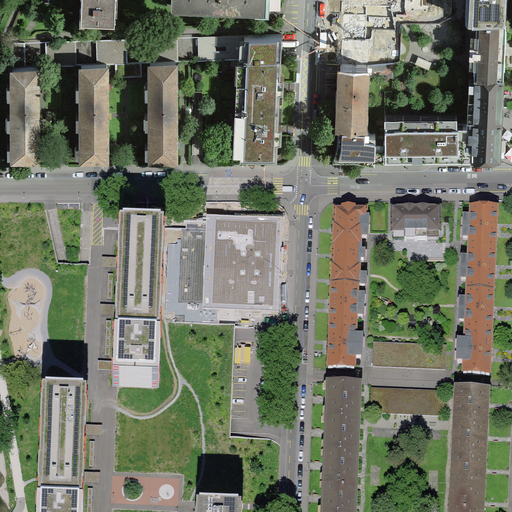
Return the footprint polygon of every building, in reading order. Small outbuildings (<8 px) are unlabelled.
[(80,0),(79,16),(113,17),(113,0),(80,0)] [(169,0),(170,7),(264,11),(264,0),(169,0)] [(341,0),(341,11),(375,13),(375,0),(341,0)] [(471,20),(475,20),(502,20),(504,20),(505,0),(467,0),(468,1),(472,2),(471,20)] [(375,13),(341,11),(339,66),(367,67),(372,66),(373,50),(377,50),(378,40),(378,30),(374,29),(375,13)] [(469,43),(468,54),(473,54),(473,76),(474,76),(499,77),(500,58),(503,58),(504,39),(501,39),(501,38),(502,20),(475,20),(474,43),(469,43)] [(197,61),(242,59),(280,57),(280,45),(281,35),(197,38),(197,61)] [(176,39),(146,40),(147,63),(149,63),(174,62),(177,62),(176,39)] [(95,42),(96,65),(105,65),(120,64),(126,64),(125,41),(95,42)] [(44,43),(45,67),(75,66),(74,42),(44,43)] [(24,68),(24,44),(7,44),(8,68),(11,68),(24,68)] [(282,84),(283,76),(279,76),(280,57),(242,59),(240,107),(278,109),(278,92),(282,92),(282,84)] [(149,63),(149,98),(174,98),(174,72),(174,62),(149,63)] [(390,93),(383,93),(383,158),(391,158),(416,158),(418,120),(403,121),(403,93),(419,93),(420,62),(392,65),(391,78),(390,93)] [(126,64),(120,64),(120,77),(135,76),(134,64),(126,64)] [(105,75),(105,65),(96,65),(80,66),(80,98),(105,98),(105,75)] [(367,67),(339,66),(339,86),(337,128),(363,129),(365,77),(391,78),(392,65),(372,66),(367,67)] [(24,68),(11,68),(11,98),(36,98),(36,77),(36,67),(24,68)] [(501,90),(502,77),(499,77),(474,76),(472,117),(472,118),(500,120),(500,102),(501,102),(502,94),(501,94),(501,90)] [(11,129),(36,128),(36,107),(36,98),(11,98),(11,129)] [(80,98),(80,128),(105,128),(105,108),(105,98),(80,98)] [(174,107),(174,98),(149,98),(149,128),(174,128),(174,107)] [(277,126),(278,109),(240,107),(238,159),(276,158),(276,141),(280,141),(280,134),(281,126),(277,126)] [(472,118),(472,117),(418,118),(418,120),(416,158),(498,158),(499,133),(500,120),(472,118)] [(11,159),(37,159),(36,138),(36,128),(11,129),(11,159)] [(105,137),(105,128),(80,128),(80,159),(105,159),(105,137)] [(149,159),(174,159),(174,136),(174,128),(149,128),(149,159)] [(333,228),(367,230),(367,220),(364,220),(365,211),(354,211),(354,210),(346,210),(339,210),(339,211),(333,211),(333,228)] [(438,235),(438,210),(423,210),(414,211),(414,243),(426,243),(426,236),(438,235)] [(462,230),(494,232),(495,224),(495,210),(470,210),(469,220),(462,219),(462,230)] [(403,243),(414,243),(414,211),(401,211),(391,211),(391,236),(403,236),(403,243)] [(215,305),(271,307),(272,276),(274,228),(240,227),(240,235),(218,234),(215,305)] [(359,240),(366,240),(367,230),(333,228),(332,239),(332,246),(359,247),(359,240)] [(494,232),(462,230),(461,241),(468,241),(468,251),(494,253),(494,245),(494,232)] [(122,270),(121,287),(158,289),(159,272),(163,272),(164,250),(160,250),(160,235),(123,233),(123,248),(118,248),(118,259),(118,270),(122,270)] [(363,263),(363,254),(359,254),(359,247),(332,246),(331,261),(331,269),(358,270),(358,263),(363,263)] [(467,261),(460,261),(460,272),(493,273),(493,264),(494,253),(468,251),(467,261)] [(358,270),(331,269),(331,281),(330,287),(356,288),(356,289),(364,289),(365,278),(358,278),(358,270)] [(460,272),(459,282),(466,282),(466,293),(492,294),(492,286),(493,273),(460,272)] [(157,306),(158,289),(121,287),(120,305),(116,304),(116,315),(115,326),(119,326),(119,341),(120,341),(124,341),(155,343),(156,343),(156,328),(161,328),(161,306),(157,306)] [(356,288),(330,287),(330,299),(329,307),(362,309),(363,298),(356,298),(356,289),(356,288)] [(465,302),(458,302),(458,313),(491,314),(491,307),(492,294),(466,293),(465,302)] [(355,319),(362,319),(362,309),(329,307),(329,321),(329,328),(354,329),(355,319)] [(458,313),(457,324),(464,324),(464,334),(490,335),(490,327),(491,314),(458,313)] [(361,339),(354,339),(354,329),(329,328),(328,341),(328,349),(360,350),(361,339)] [(456,354),(489,356),(489,348),(490,335),(464,334),(463,344),(456,344),(456,354)] [(124,341),(120,341),(120,342),(119,342),(118,352),(114,352),(114,365),(113,378),(117,378),(117,386),(119,386),(119,387),(152,389),(152,388),(154,388),(154,380),(159,380),(160,354),(155,354),(156,344),(155,344),(155,343),(124,341)] [(371,368),(444,371),(445,348),(372,344),(371,368)] [(327,370),(353,371),(353,361),(360,361),(360,350),(328,349),(327,363),(327,370)] [(462,376),(488,377),(488,370),(489,356),(456,354),(456,365),(462,365),(462,376)] [(358,420),(359,386),(326,385),(325,385),(324,393),(326,393),(325,403),(325,411),(324,411),(323,418),(358,420)] [(442,418),(443,394),(370,391),(369,415),(442,418)] [(457,424),(485,425),(486,415),(487,392),(459,391),(459,398),(454,398),(453,417),(458,417),(457,424)] [(44,436),(44,453),(81,455),(81,437),(85,437),(86,427),(86,416),(82,416),(83,401),(46,399),(45,414),(41,414),(40,436),(44,436)] [(358,420),(323,418),(323,425),(324,426),(324,438),(324,444),(322,444),(322,451),(356,453),(358,420)] [(457,424),(457,431),(453,431),(452,450),(456,450),(456,457),(484,458),(484,448),(485,425),(457,424)] [(321,477),(321,484),(355,485),(356,453),(322,451),(322,458),(323,458),(322,470),(322,477),(321,477)] [(80,472),(81,455),(44,453),(43,471),(39,470),(38,492),(42,492),(41,507),(42,507),(77,508),(78,508),(79,494),(83,494),(84,483),(84,472),(80,472)] [(484,458),(456,457),(456,464),(451,463),(450,483),(455,483),(454,490),(482,491),(483,481),(484,458)] [(354,511),(355,485),(321,484),(320,491),(322,491),(321,503),(321,510),(320,510),(319,511),(354,511)] [(481,511),(482,491),(454,490),(454,496),(450,496),(448,511),(481,511)]
